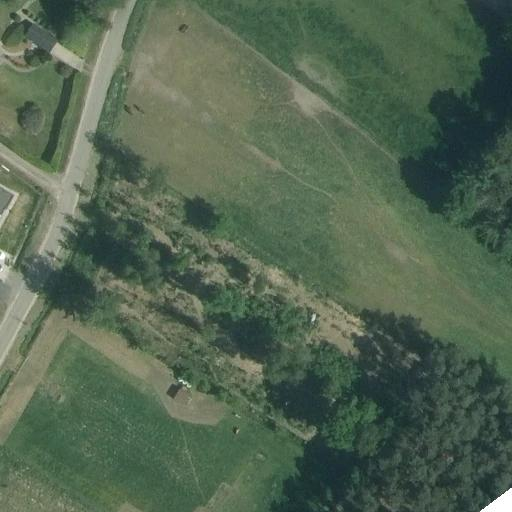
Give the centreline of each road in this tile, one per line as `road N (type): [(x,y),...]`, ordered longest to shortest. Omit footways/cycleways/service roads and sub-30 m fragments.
road 1 (residential): [(67,209),(127,0)]
road 2 (residential): [(0,330),(67,209)]
